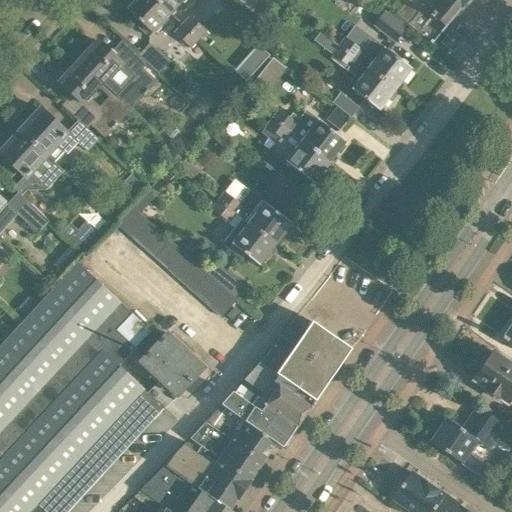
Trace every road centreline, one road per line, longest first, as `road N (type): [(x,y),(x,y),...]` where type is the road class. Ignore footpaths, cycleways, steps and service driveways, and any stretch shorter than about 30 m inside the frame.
road 1 (residential): [(101,511),(270,334),(511,17)]
road 2 (tertiary): [(491,210),(466,233),(275,511)]
road 3 (tertiary): [(300,511),(485,240),(491,210)]
